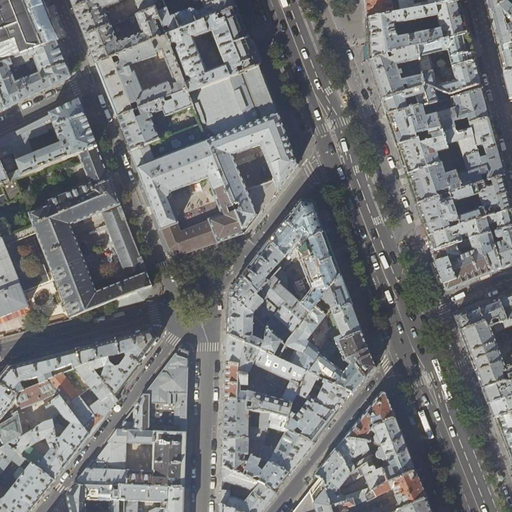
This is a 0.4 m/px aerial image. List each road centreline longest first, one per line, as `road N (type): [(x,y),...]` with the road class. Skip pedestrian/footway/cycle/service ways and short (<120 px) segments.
road 1 (primary): [(404,319),(277,0)]
road 2 (residential): [(88,83),(174,305)]
road 3 (residential): [(271,511),(395,355),(404,319)]
road 4 (residential): [(183,324),(57,491)]
road 5 (primary): [(479,511),(404,319)]
road 6 (residential): [(199,324),(208,342),(201,511)]
road 7 (residential): [(174,305),(0,351)]
road 8 (residential): [(511,154),(474,0)]
